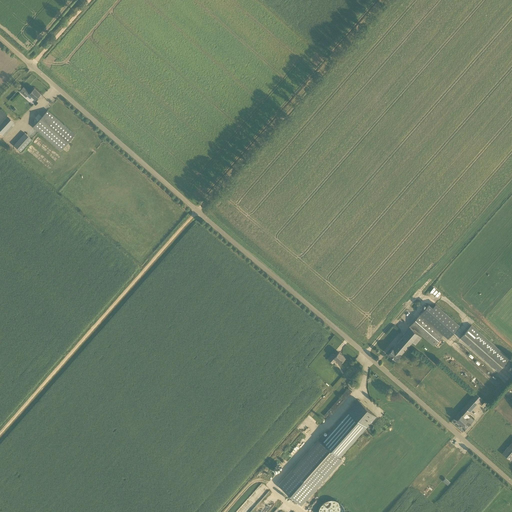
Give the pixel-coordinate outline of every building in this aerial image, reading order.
[(20,91),(26,97),(29,94),(35,100),(41,94),(34,88),(30,93),(23,87),(20,91)] [(0,132),(4,136),(16,122),(0,108),(0,132)] [(75,135),(47,110),(33,127),(61,151),(75,135)] [(25,133),(14,145),(21,152),(32,140),(25,133)] [(29,145),(15,161),(46,188),(60,171),(29,145)] [(459,325),(435,304),(432,308),(428,304),(420,315),(443,335),(447,339),(459,325)] [(443,335),(420,315),(410,325),(415,329),(423,336),(434,346),(443,335)] [(415,345),(422,337),(413,330),(415,329),(410,325),(409,327),(410,328),(388,354),(396,361),(412,342),(415,345)] [(471,325),(460,338),(498,371),(509,358),(471,325)] [(332,363),(336,360),(340,363),(345,358),(339,352),(334,357),(332,355),(328,359),(332,363)] [(329,408),(333,412),(353,391),(349,387),(329,408)] [(469,413),(482,399),(476,394),(464,408),(469,413)] [(376,417),(358,400),(348,411),(367,427),(376,417)] [(459,413),(461,415),(457,421),(462,425),(465,422),(469,426),(474,420),(469,416),(464,412),(461,410),(459,413)] [(340,457),(367,427),(348,411),(321,441),(340,457)] [(301,506),(342,460),(340,457),(321,441),(320,440),(293,470),(292,470),(278,485),(301,506)] [(510,461),(511,458),(511,442),(502,454),(510,461)] [(321,511),(344,511),(338,497),(319,506),(321,511)]
